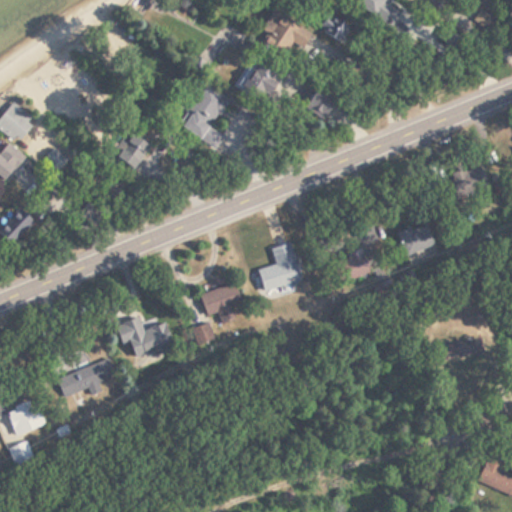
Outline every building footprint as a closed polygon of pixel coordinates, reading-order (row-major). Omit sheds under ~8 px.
[(312,34),(272,12),(260,32),(300,54),(312,34)] [(277,71),(256,59),(239,87),(260,100),(277,71)] [(181,129),(203,141),(227,101),(205,88),(181,129)] [(304,108),(322,121),(335,102),(317,89),(304,108)] [(33,124),(13,104),(0,116),(0,131),(13,145),(33,124)] [(109,157),(132,172),(148,148),(125,133),(109,157)] [(0,152),(0,185),(1,186),(23,158),(5,145),(0,152)] [(449,175),(457,200),(487,190),(479,166),(449,175)] [(95,211),(87,205),(81,212),(89,218),(95,211)] [(0,227),(0,235),(10,246),(32,225),(18,210),(0,227)] [(404,257),(431,247),(423,225),(396,235),(404,257)] [(257,271),(262,292),(298,283),(289,244),(269,249),(274,267),(257,271)] [(341,283),(368,276),(361,252),(334,259),(341,283)] [(238,307),(233,286),(199,295),(204,315),(238,307)] [(132,359),(170,346),(163,324),(140,332),(136,319),(113,327),(120,345),(127,343),(132,359)] [(199,348),(213,341),(205,324),(190,332),(199,348)] [(482,355),(479,340),(441,346),(443,361),(482,355)] [(99,392),(96,384),(113,378),(107,361),(55,379),(61,397),(86,389),(89,396),(99,392)] [(43,424),(32,400),(5,412),(16,437),(43,424)] [(476,484),(511,498),(511,474),(500,469),(503,461),(487,455),(476,484)]
